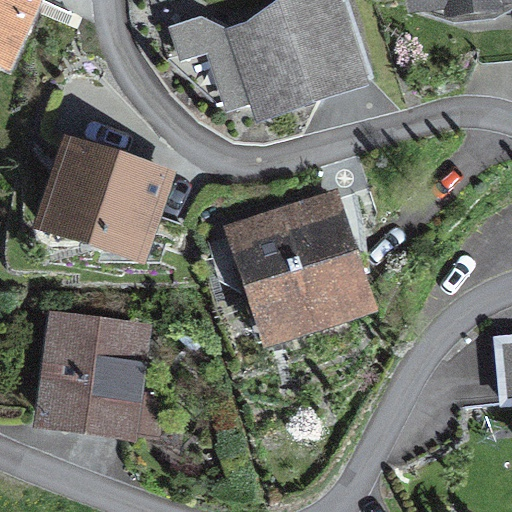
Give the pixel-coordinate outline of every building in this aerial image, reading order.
[(0,0),(0,66),(2,63),(12,68),(42,0),(0,0)] [(370,80),(343,0),(275,0),(250,18),(225,27),(252,101),(258,119),(370,80)] [(511,0),(407,0),(408,10),(444,7),(445,17),(503,12),(503,3),(511,2),(511,0)] [(200,15),(169,26),(180,61),(207,53),(226,109),(252,101),(225,27),(200,15)] [(167,173),(71,141),(42,226),(138,258),(167,173)] [(372,304),(335,193),(229,229),(267,340),(372,304)] [(151,324),(53,311),(38,420),(137,433),(151,324)] [(511,341),(500,342),(505,404),(511,403),(511,341)]
